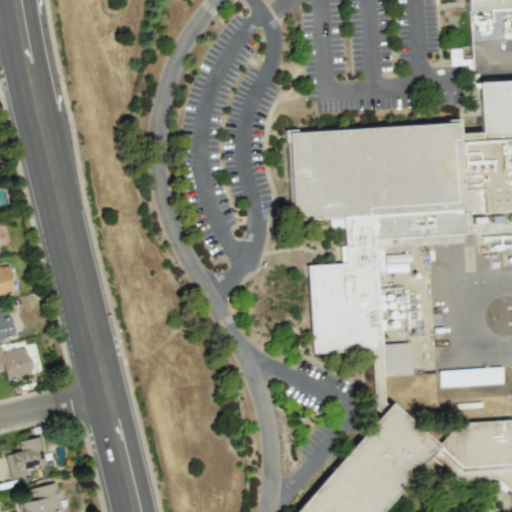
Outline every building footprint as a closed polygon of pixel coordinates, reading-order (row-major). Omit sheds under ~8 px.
[(511,0),(467,0),(468,9),(511,6),(511,0)] [(446,48),(447,66),(468,66),(468,58),(458,58),(458,48),(446,48)] [(288,133),(294,217),(342,214),(345,264),(309,267),(315,355),(381,350),(374,242),(511,233),(511,80),(479,83),(482,133),(461,135),(461,121),(288,133)] [(0,295),(13,292),(6,265),(0,266),(0,295)] [(0,308),(0,337),(11,335),(5,307),(0,308)] [(382,343),(383,376),(410,375),(409,342),(382,343)] [(0,368),(2,368),(4,380),(30,374),(24,347),(0,352),(0,350),(0,368)] [(501,385),(500,367),(437,369),(438,386),(501,385)] [(296,511),(382,511),(428,459),(457,483),(497,480),(511,494),(511,421),(459,424),(442,444),(391,402),(296,511)] [(15,441),(17,451),(3,454),(8,479),(25,475),(23,468),(42,464),(36,436),(15,441)] [(47,511),(60,509),(53,482),(26,489),(29,500),(16,503),(18,511),(47,511)]
